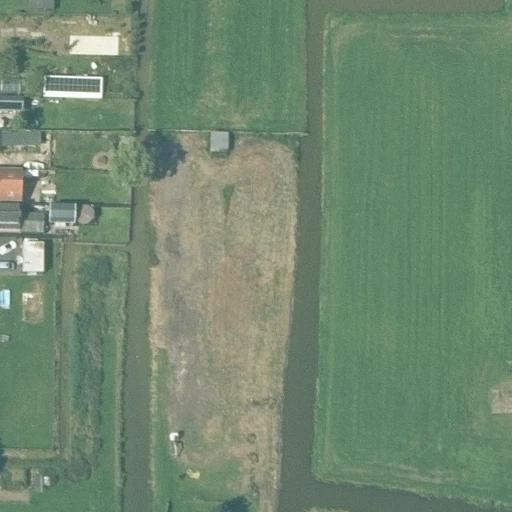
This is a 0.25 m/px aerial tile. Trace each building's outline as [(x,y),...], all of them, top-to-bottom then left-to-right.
[(53,0),(29,0),(29,12),(37,12),(37,13),(53,13),(53,0)] [(101,84),(61,83),(61,101),(100,102),(101,84)] [(0,100),(0,115),(9,116),(9,101),(0,100)] [(0,134),(0,135),(0,149),(60,151),(60,135),(0,134)] [(20,174),(0,173),(0,206),(19,207),(20,174)] [(19,216),(19,207),(0,206),(0,232),(19,233),(19,216)] [(49,210),(48,227),(74,228),(75,210),(49,210)] [(19,233),(19,237),(43,238),(43,217),(19,216),(19,233)] [(44,247),(24,247),(24,276),(44,276),(44,247)] [(44,481),(43,478),(32,479),(33,495),(44,494),(44,491),(50,490),(50,481),(44,481)]
